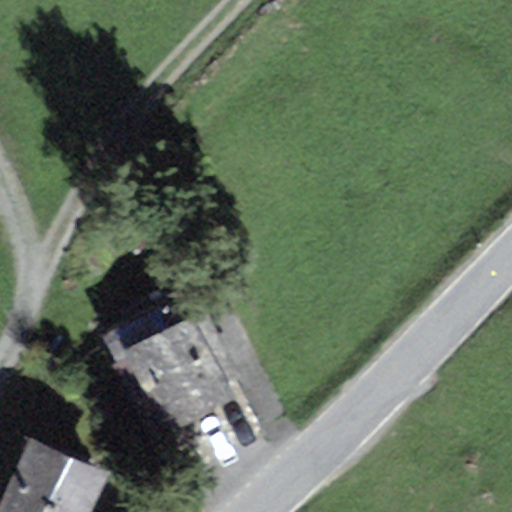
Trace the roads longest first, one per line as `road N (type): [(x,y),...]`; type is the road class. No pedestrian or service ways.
road 1 (track): [(34,307),(127,137),(250,0)]
road 2 (tertiary): [(511,275),(269,511)]
road 3 (track): [(0,395),(34,307),(33,279),(0,181)]
